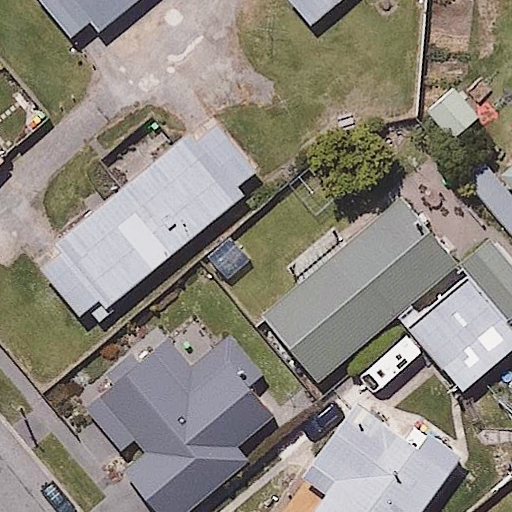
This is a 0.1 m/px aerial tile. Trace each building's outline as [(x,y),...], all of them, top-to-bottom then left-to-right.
[(134,0),(49,0),(77,32),(96,15),(105,25),(134,0)] [(341,0),(299,0),(318,21),(341,0)] [(465,74),(431,104),(459,136),(493,106),(465,74)] [(260,166),(211,108),(33,257),(94,329),(258,192),(246,179),(260,166)] [(511,155),(502,164),(481,139),(458,159),(511,222),(511,155)] [(0,167),(13,157),(0,142),(0,167)] [(511,234),(506,227),(464,259),(396,171),(284,257),(308,288),(275,313),(320,372),(406,306),(464,382),(511,345),(511,234)] [(164,511),(189,511),(258,451),(245,437),(290,397),(227,327),(194,356),(174,334),(96,403),(137,450),(122,464),(164,511)] [(422,511),(469,449),(369,374),(300,466),(328,486),(308,511),(422,511)]
